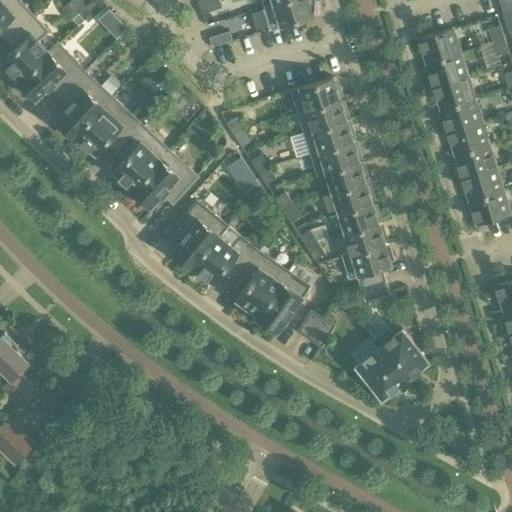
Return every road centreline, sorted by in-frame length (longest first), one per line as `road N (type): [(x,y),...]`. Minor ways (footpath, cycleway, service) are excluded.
road 1 (residential): [(334,0),(447,370),(442,398),(416,420),(391,423),(341,397),(177,286),(0,107)]
road 2 (residential): [(244,511),(277,453),(84,317),(0,233)]
road 3 (residential): [(471,257),(397,13),(440,0)]
